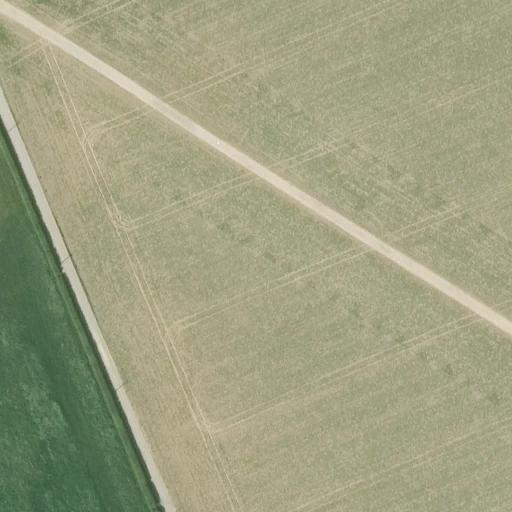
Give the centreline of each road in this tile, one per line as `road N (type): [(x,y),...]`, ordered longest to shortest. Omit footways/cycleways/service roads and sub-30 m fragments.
road 1 (track): [(511,322),(0,1)]
road 2 (track): [(176,511),(0,84)]
